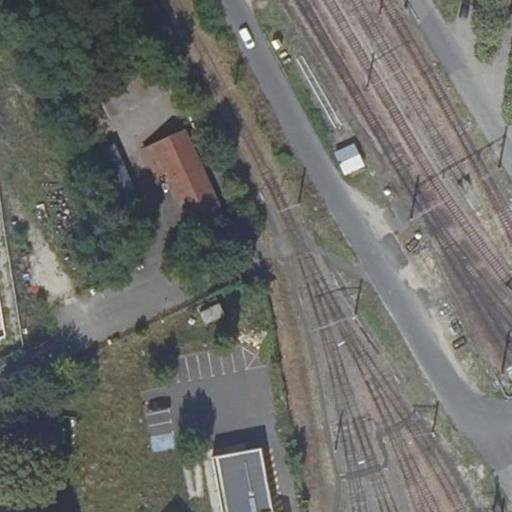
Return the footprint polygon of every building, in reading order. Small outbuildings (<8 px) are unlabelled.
[(107,119),(165,93),(151,61),(93,88),(107,119)] [(225,226),(182,139),(141,158),(153,185),(168,180),(193,242),(225,226)] [(334,158),(346,178),(361,168),(352,150),(334,158)] [(171,432),(149,436),(151,452),(174,448),(171,432)] [(259,511),(259,510),(270,508),(259,445),(210,454),(220,511),(259,511)]
